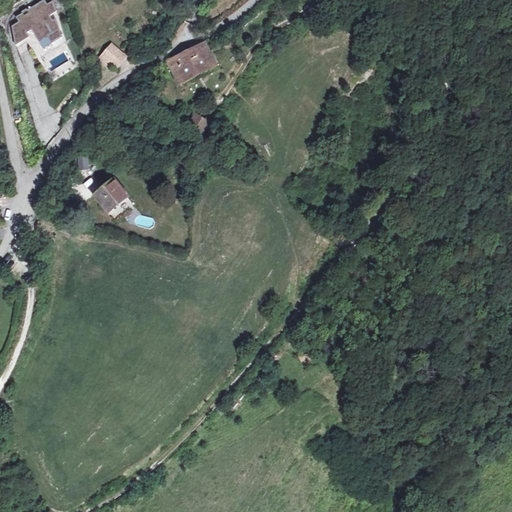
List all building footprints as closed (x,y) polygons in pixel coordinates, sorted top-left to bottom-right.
[(40,0),(13,17),(17,25),(13,27),(17,48),(27,41),(38,59),(66,42),(57,20),(52,23),(48,17),(51,14),(49,2),(43,5),(40,0)] [(112,62),(119,68),(128,57),(113,43),(98,58),(107,67),(112,62)] [(167,62),(180,88),(200,79),(199,76),(215,69),(203,43),(167,62)] [(188,136),(200,144),(210,127),(198,120),(193,127),(189,134),(188,136)] [(184,131),(189,134),(193,127),(189,124),(184,131)] [(89,171),(89,155),(78,155),(78,171),(89,171)] [(115,181),(96,196),(115,220),(133,205),(115,181)]
